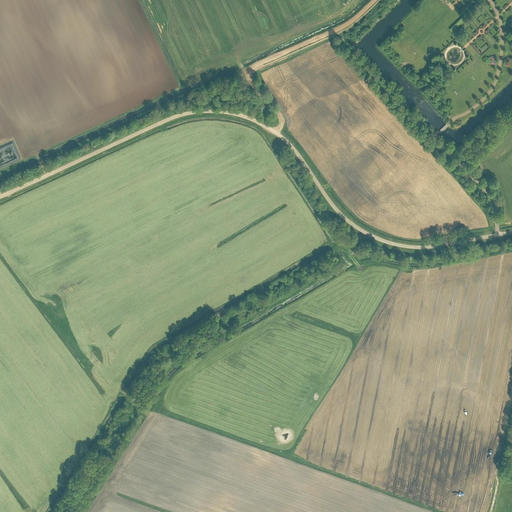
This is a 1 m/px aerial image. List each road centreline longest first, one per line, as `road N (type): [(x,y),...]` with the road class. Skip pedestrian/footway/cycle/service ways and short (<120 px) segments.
road 1 (unclassified): [(0,196),(172,116),(212,110),(276,132),(340,214),(377,238),(421,246),(511,231)]
road 2 (track): [(374,0),(347,23),(247,71)]
